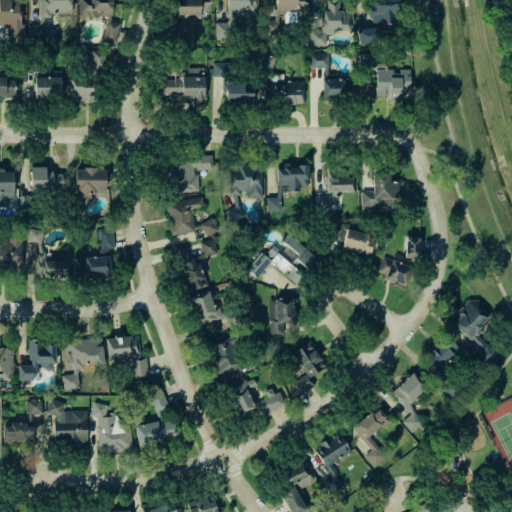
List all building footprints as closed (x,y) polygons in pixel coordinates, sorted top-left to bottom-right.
[(20,0),(0,0),(0,25),(6,25),(7,36),(21,35),(20,0)] [(39,0),(39,25),(28,24),(28,36),(43,36),(43,26),(56,26),(56,13),(70,13),(70,0),(39,0)] [(77,0),(77,17),(111,18),(111,0),(77,0)] [(199,0),(177,0),(177,19),(199,19),(199,0)] [(214,37),(232,37),(232,16),(255,16),(255,0),(225,0),(226,22),(214,22),(214,37)] [(274,0),(274,20),(264,20),(264,35),(278,35),(278,12),(303,12),(303,0),(274,0)] [(369,0),(370,22),(400,21),(400,0),(369,0)] [(325,45),(325,33),(333,34),(334,28),(350,29),(350,10),(338,9),(338,1),(323,1),(322,27),(310,27),(310,44),(325,45)] [(120,23),(107,20),(102,40),(115,43),(120,23)] [(358,45),(381,42),(379,25),(356,29),(358,45)] [(104,50),(91,50),(90,70),(104,70),(104,50)] [(327,53),(307,53),(307,67),(327,67),(327,53)] [(229,76),(229,62),(211,62),(210,76),(229,76)] [(161,80),(161,98),(203,97),(203,67),(185,68),(186,72),(173,73),(174,79),(161,80)] [(409,68),(399,68),(399,73),(392,73),(392,67),(375,67),(375,96),(387,96),(387,103),(400,103),(400,92),(409,92),(409,68)] [(302,81),(282,80),(282,74),(266,73),(265,102),(302,102),(302,81)] [(0,97),(14,97),(14,76),(0,76),(0,97)] [(60,77),(34,77),(33,97),(60,97),(60,77)] [(94,101),(94,78),(68,79),(69,102),(94,101)] [(321,96),(351,97),(352,79),(322,78),(321,96)] [(225,82),(225,102),(253,101),(252,81),(225,82)] [(211,154),(179,155),(179,163),(171,164),(172,192),(198,191),(197,169),(211,169),(211,154)] [(229,192),(246,192),(246,197),(261,197),(261,164),(238,164),(238,169),(229,169),(229,192)] [(307,165),(276,166),(276,197),(265,197),(266,211),(282,211),(281,191),(298,190),(298,186),(307,186),(307,165)] [(45,167),(30,166),(30,190),(61,191),(62,174),(45,173),(45,167)] [(104,168),(74,168),(74,193),(104,193),(104,168)] [(326,169),(326,190),(350,191),(350,177),(335,177),(335,169),(326,169)] [(13,197),(12,170),(0,170),(0,205),(6,205),(5,197),(13,197)] [(360,206),(398,206),(399,181),(389,181),(389,170),(372,170),(372,190),(360,190),(360,206)] [(191,209),(202,207),(201,196),(165,201),(170,234),(202,229),(203,234),(215,233),(213,220),(193,223),(191,209)] [(230,222),(243,217),(238,204),(225,210),(230,222)] [(337,227),(334,239),(340,240),(338,249),(368,258),(374,237),(337,227)] [(42,230),(27,228),(25,241),(40,243),(42,230)] [(112,228),(97,228),(97,256),(77,257),(77,276),(109,275),(109,247),(113,247),(112,228)] [(316,258),(288,232),(280,240),(283,243),(278,249),(272,244),(264,254),(292,280),(302,269),(304,272),(316,258)] [(419,236),(404,236),(404,258),(418,258),(419,236)] [(21,239),(0,239),(0,267),(21,267),(21,239)] [(245,268),(255,277),(270,261),(260,252),(245,268)] [(376,271),(384,274),(382,278),(404,286),(411,267),(382,256),(376,271)] [(36,278),(68,277),(68,258),(36,259),(36,278)] [(222,317),(219,308),(214,310),(208,290),(188,297),(198,325),(222,317)] [(267,299),(268,334),(282,334),(282,322),(293,322),(292,298),(267,299)] [(497,352),(474,335),(490,314),(469,298),(450,323),(482,347),(474,358),(485,367),(497,352)] [(106,358),(131,357),(132,377),(147,377),(146,356),(138,357),(137,335),(105,336),(106,358)] [(103,364),(100,336),(67,339),(70,373),(61,374),(62,389),(78,388),(76,367),(103,364)] [(458,349),(446,336),(423,357),(435,370),(458,349)] [(236,338),(210,341),(214,371),(239,368),(236,338)] [(17,380),(35,380),(35,368),(54,368),(55,342),(28,341),(27,364),(17,364),(17,380)] [(290,383),(298,394),(312,385),(307,378),(325,365),(308,341),(290,353),(304,373),(290,383)] [(0,379),(11,379),(11,349),(0,348),(0,379)] [(411,432),(423,420),(408,404),(424,388),(409,373),(389,392),(409,413),(401,421),(411,432)] [(284,405),(278,388),(264,392),(266,397),(255,401),(250,387),(255,385),(252,377),(228,386),(240,420),(284,405)] [(153,417),(133,420),(137,445),(177,438),(173,418),(167,419),(162,389),(148,391),(153,417)] [(25,400),(26,413),(40,413),(40,400),(25,400)] [(85,410),(63,410),(63,400),(47,400),(47,414),(53,413),(53,443),(86,442),(85,410)] [(96,417),(98,453),(130,451),(128,413),(106,414),(106,403),(90,404),(91,417),(96,417)] [(351,427),(360,437),(354,442),(373,465),(385,456),(368,436),(387,420),(376,407),(351,427)] [(2,441),(32,442),(33,424),(3,423),(2,441)] [(330,462),(349,452),(339,432),(313,446),(329,477),(322,481),(329,494),(343,487),(330,462)] [(279,491),(289,511),(299,511),(305,509),(295,490),(312,481),(301,458),(277,470),(286,488),(279,491)] [(216,511),(214,500),(207,501),(206,495),(184,500),(186,511),(216,511)] [(431,511),(426,502),(404,511),(431,511)]
